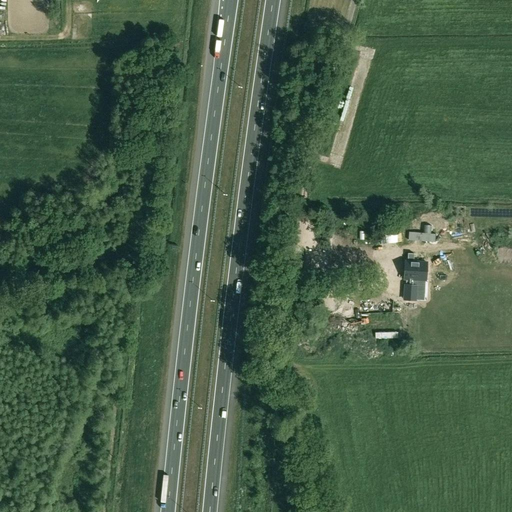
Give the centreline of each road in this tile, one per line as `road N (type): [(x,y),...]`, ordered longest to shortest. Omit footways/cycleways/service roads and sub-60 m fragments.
road 1 (motorway): [(230,0),(166,511)]
road 2 (motorway): [(210,511),(273,0)]
road 3 (unclassified): [(284,363),(311,151),(354,0)]
road 4 (track): [(104,511),(125,280),(111,272),(0,279)]
road 5 (track): [(323,511),(284,363)]
